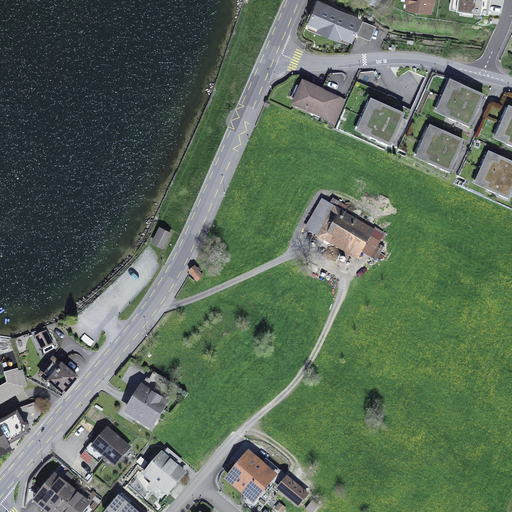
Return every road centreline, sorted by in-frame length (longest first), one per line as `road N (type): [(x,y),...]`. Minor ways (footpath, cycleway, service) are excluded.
road 1 (primary): [(0,490),(166,283),(272,50)]
road 2 (track): [(234,440),(305,370),(346,279),(298,250),(186,301),(157,297)]
road 3 (unclassified): [(483,73),(403,58),(306,63),(272,50)]
